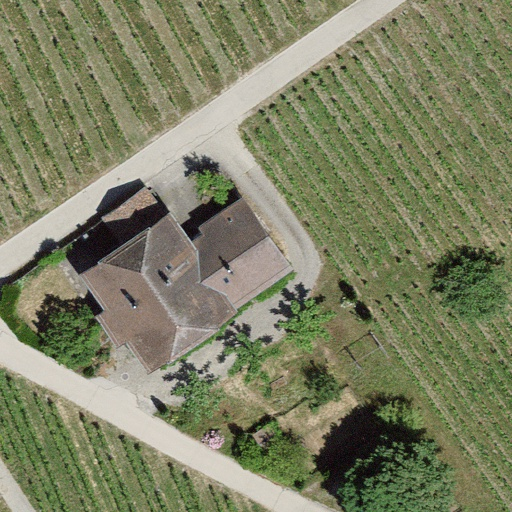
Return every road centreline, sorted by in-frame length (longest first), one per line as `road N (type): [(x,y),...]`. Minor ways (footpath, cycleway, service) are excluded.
road 1 (track): [(371,0),(0,261)]
road 2 (track): [(319,511),(249,486),(0,346)]
